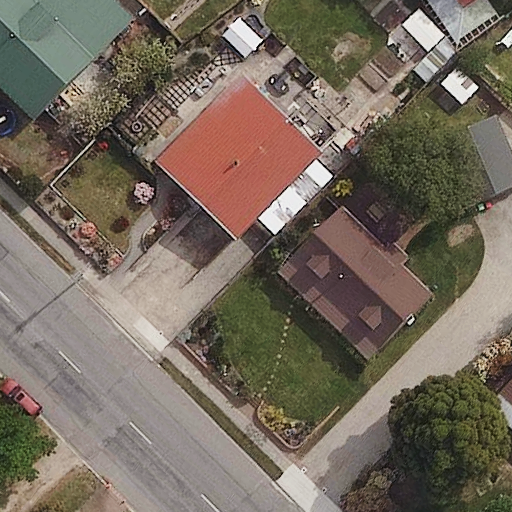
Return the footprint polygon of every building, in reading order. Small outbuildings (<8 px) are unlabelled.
[(106,0),(0,0),(0,97),(31,129),(134,27),(106,0)] [(237,79),(150,167),(233,249),(320,161),(237,79)] [(511,177),(490,125),(443,145),(472,214),(511,197),(511,177)] [(341,214),(278,278),(368,365),(431,301),(341,214)] [(511,384),(488,409),(511,432),(511,384)]
